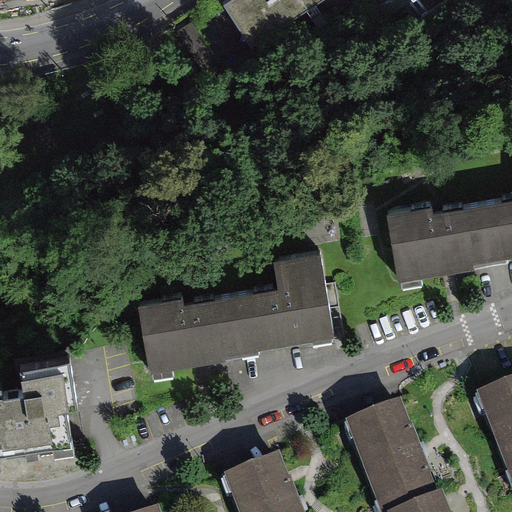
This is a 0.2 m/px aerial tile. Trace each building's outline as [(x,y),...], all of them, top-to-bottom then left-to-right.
[(229,0),(223,4),(252,45),(317,0),(229,0)] [(220,61),(193,20),(177,30),(204,71),(220,61)] [(511,257),(511,191),(480,198),(491,261),(511,257)] [(381,211),(390,278),(491,261),(480,198),(432,207),(430,199),(381,211)] [(336,335),(319,248),(270,258),(275,279),(228,290),(242,354),(336,335)] [(129,302),(146,373),(242,354),(228,290),(179,302),(174,291),(129,302)] [(0,459),(68,444),(60,409),(77,403),(66,353),(7,361),(12,388),(0,389),(0,459)] [(511,383),(473,400),(511,490),(511,489),(511,383)] [(397,400),(339,425),(376,511),(390,511),(436,493),(397,400)] [(297,511),(274,455),(218,479),(232,511),(297,511)] [(444,511),(436,493),(390,511),(444,511)]
